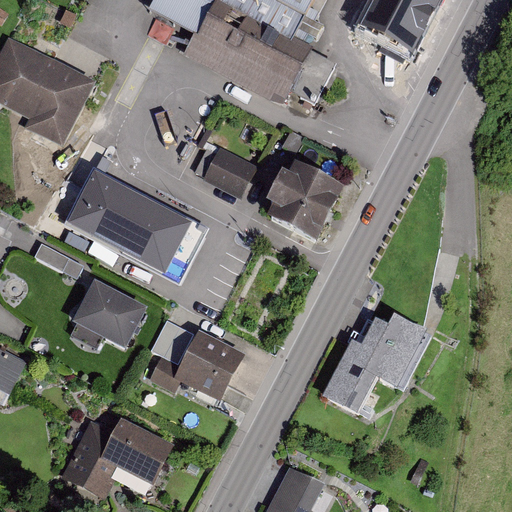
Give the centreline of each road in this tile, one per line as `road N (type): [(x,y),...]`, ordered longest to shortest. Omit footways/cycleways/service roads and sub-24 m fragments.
road 1 (tertiary): [(493,0),(225,511)]
road 2 (track): [(446,511),(476,303),(465,205)]
